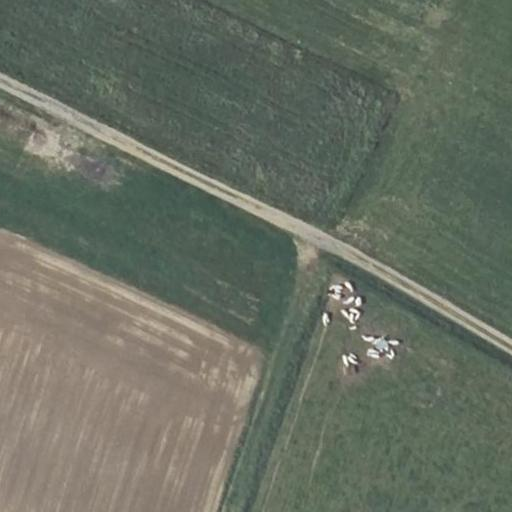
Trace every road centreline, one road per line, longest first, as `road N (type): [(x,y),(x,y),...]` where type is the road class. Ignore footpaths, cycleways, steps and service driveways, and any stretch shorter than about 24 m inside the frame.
road 1 (track): [(511,353),(0,81)]
road 2 (track): [(229,511),(319,247)]
